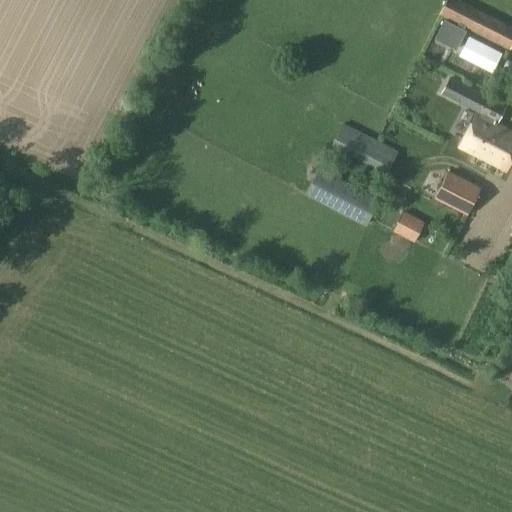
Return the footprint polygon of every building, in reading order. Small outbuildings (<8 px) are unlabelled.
[(511,26),(457,0),(446,0),(440,14),(510,49),(511,45),(511,26)] [(466,31),(444,20),(434,40),(456,51),(466,31)] [(468,36),(458,56),(491,73),(501,53),(468,36)] [(449,78),(442,93),(460,102),(461,100),(471,105),(469,107),(478,111),(460,146),(505,169),(511,155),(511,131),(496,124),(506,104),(487,94),(487,95),(468,85),(467,87),(449,78)] [(398,151),(343,123),(331,147),(386,175),(398,151)] [(305,196),(364,226),(379,199),(319,169),(305,196)] [(481,187),(447,169),(434,196),(467,215),(481,187)] [(414,243),(424,222),(402,211),(392,232),(414,243)]
